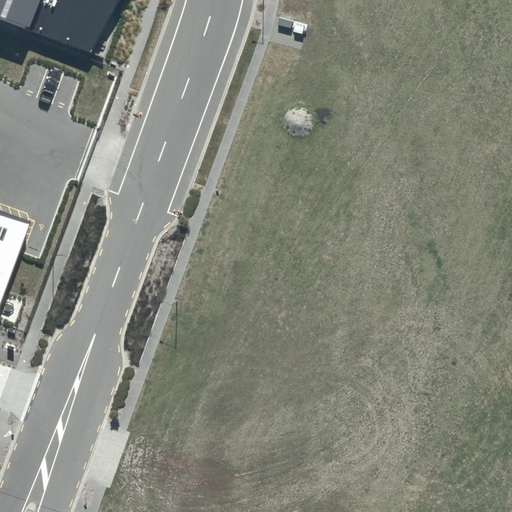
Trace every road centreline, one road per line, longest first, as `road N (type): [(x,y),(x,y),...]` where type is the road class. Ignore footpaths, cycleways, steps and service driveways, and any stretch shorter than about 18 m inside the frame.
road 1 (unclassified): [(94,335),(215,0)]
road 2 (unclassified): [(6,511),(48,402),(94,335)]
road 3 (unclassified): [(94,335),(85,416),(54,511)]
